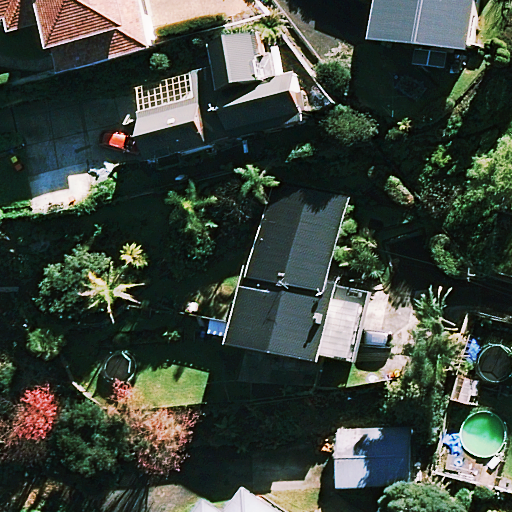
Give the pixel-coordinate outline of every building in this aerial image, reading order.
[(163,69),(150,0),(0,0),(0,32),(15,30),(17,40),(58,32),(68,87),(163,69)] [(385,0),(380,59),(478,68),(487,0),(385,0)] [(267,64),(263,47),(215,59),(226,102),(142,123),(155,174),(311,136),(291,58),(267,64)] [(266,188),(235,362),(327,378),(329,368),(360,374),(372,306),(334,300),(351,204),(266,188)] [(415,494),(412,430),(361,432),(364,496),(415,494)] [(274,511),(244,493),(231,511),(274,511)]
